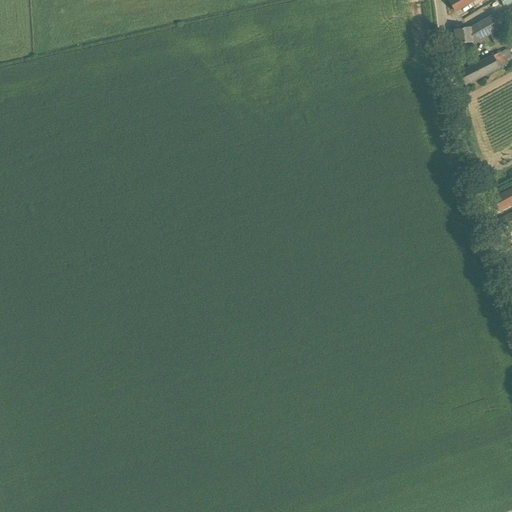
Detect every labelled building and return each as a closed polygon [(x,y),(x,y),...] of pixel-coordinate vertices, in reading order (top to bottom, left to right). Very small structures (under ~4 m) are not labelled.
[(451,0),(449,2),(456,12),(475,0),(451,0)] [(472,45),(505,27),(499,16),(497,13),(470,28),(471,30),(470,30),(455,31),(457,46),(472,43),(472,45)] [(505,39),(500,31),(490,37),(495,45),(505,39)] [(506,61),(511,57),(508,50),(459,74),(463,87),(506,65),(508,64),(506,61)] [(511,189),(493,200),(499,212),(511,204),(511,189)] [(511,215),(500,221),(506,233),(511,229),(511,215)]
